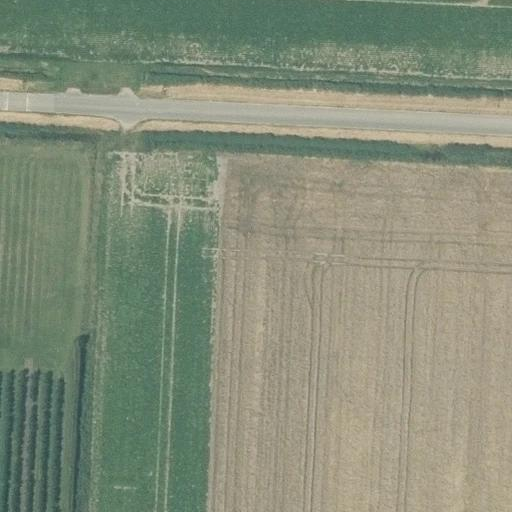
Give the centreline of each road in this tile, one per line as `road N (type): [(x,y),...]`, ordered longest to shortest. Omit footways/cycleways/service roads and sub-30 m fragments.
road 1 (unclassified): [(511,128),(0,102)]
road 2 (track): [(64,511),(82,154),(0,150)]
